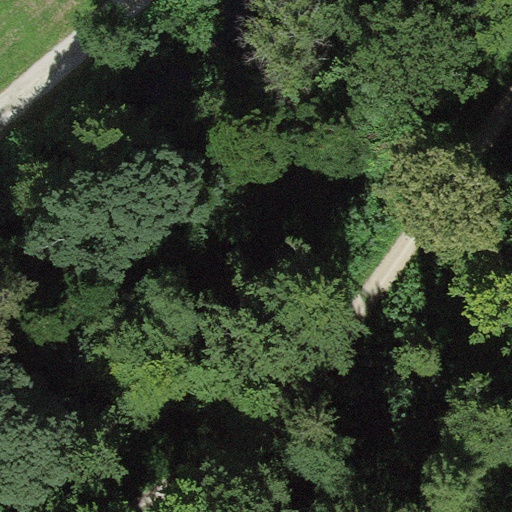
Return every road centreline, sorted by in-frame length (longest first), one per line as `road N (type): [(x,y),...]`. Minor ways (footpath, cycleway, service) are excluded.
road 1 (track): [(111,511),(192,473),(350,342),(511,74)]
road 2 (track): [(123,0),(0,106)]
